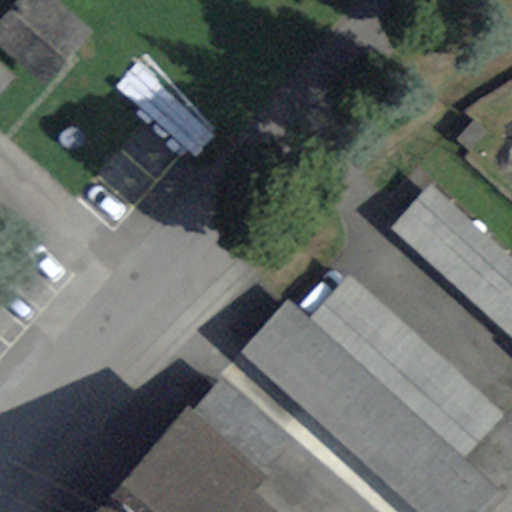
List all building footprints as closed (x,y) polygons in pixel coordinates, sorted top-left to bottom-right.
[(74,0),(20,0),(0,26),(0,35),(57,79),(102,21),(74,0)] [(511,263),(429,190),(389,235),(511,343),(511,263)] [(348,278),(307,324),(462,462),(503,416),(348,278)] [(288,307),(241,359),(412,511),(481,511),(498,494),(462,462),(307,324),(288,307)] [(265,491),(188,425),(112,511),(259,511),(252,506),(265,491)]
